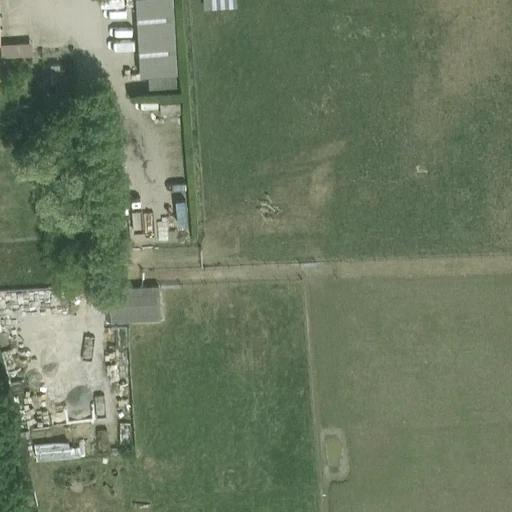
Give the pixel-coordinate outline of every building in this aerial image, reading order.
[(188,0),(153,0),(156,87),(191,86),(188,0)] [(125,41),(126,52),(148,49),(146,38),(125,41)] [(0,77),(13,78),(14,58),(0,57),(0,77)] [(37,347),(36,323),(59,322),(58,285),(6,287),(8,348),(37,347)] [(123,288),(124,321),(175,320),(174,286),(123,288)] [(103,368),(109,392),(119,389),(114,365),(103,368)]
